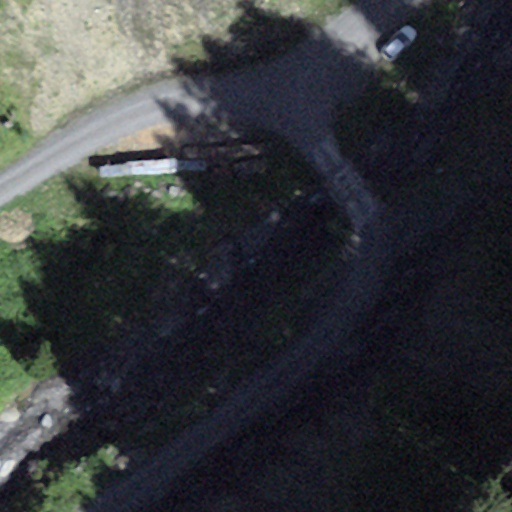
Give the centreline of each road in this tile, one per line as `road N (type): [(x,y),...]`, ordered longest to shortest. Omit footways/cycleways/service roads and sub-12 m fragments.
road 1 (track): [(107,511),(329,334),(368,235),(288,116),(415,0)]
road 2 (track): [(288,116),(188,101),(0,214)]
